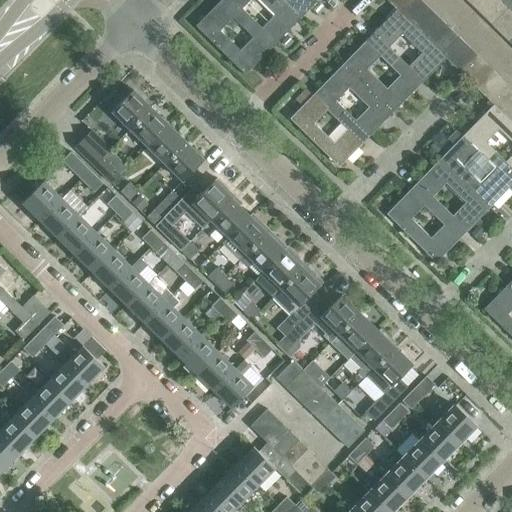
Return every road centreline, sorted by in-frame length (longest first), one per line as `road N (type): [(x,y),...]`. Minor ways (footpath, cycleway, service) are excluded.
road 1 (residential): [(149,376),(0,229)]
road 2 (residential): [(0,170),(132,26)]
road 3 (residential): [(145,511),(213,439),(149,376)]
road 4 (residential): [(17,511),(149,376)]
road 5 (residential): [(236,129),(362,0)]
road 6 (residential): [(333,222),(459,95)]
road 7 (residential): [(236,129),(132,26)]
road 8 (residential): [(432,318),(333,222)]
road 9 (residential): [(333,222),(236,129)]
